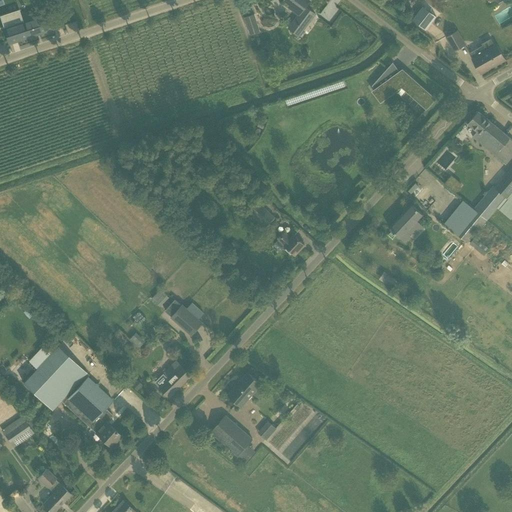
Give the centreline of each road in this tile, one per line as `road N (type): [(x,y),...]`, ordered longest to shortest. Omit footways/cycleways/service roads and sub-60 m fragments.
road 1 (unclassified): [(82,511),(476,94)]
road 2 (unclassified): [(0,60),(186,0)]
road 3 (unclassified): [(476,94),(350,0)]
